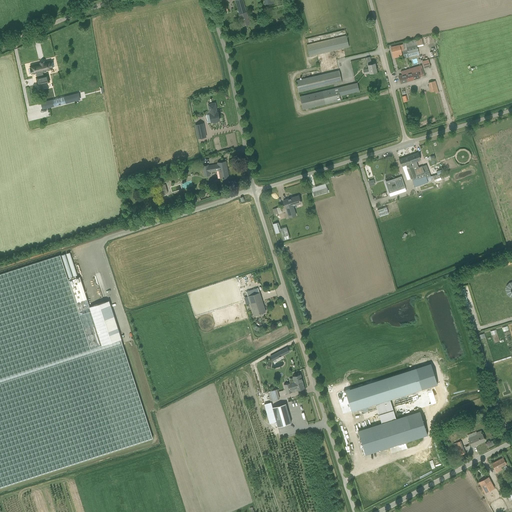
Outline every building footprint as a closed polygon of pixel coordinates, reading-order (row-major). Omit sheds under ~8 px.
[(239,13),(238,14),(242,26),(251,24),(247,11),(243,0),(235,0),(239,13)] [(310,56),(349,46),(347,35),(307,44),(310,56)] [(404,58),(409,56),(419,54),(417,45),(416,39),(402,42),(403,48),(404,48),(404,50),(402,51),(404,58)] [(401,53),(399,45),(391,47),(392,55),(401,53)] [(370,73),(377,72),(375,63),(372,64),(370,57),(366,57),(368,65),(369,69),(363,70),(364,74),(370,73)] [(52,68),(53,67),(54,67),(53,62),(50,63),(50,61),(45,63),(45,62),(40,63),(40,64),(31,66),(31,68),(28,69),(29,74),(36,72),(38,77),(37,77),(38,84),(42,83),(45,83),(49,82),(47,75),(43,76),(42,71),(52,69),(52,68)] [(406,70),(409,81),(424,76),(421,65),(406,70)] [(342,81),(339,70),(296,80),(299,92),(342,81)] [(405,74),(399,76),(401,83),(409,81),(406,70),(404,71),(405,74)] [(340,95),(359,91),(357,82),(338,87),(300,96),(303,109),(341,100),(340,95)] [(80,100),(78,93),(63,97),(41,102),(43,109),(80,100)] [(210,113),(209,114),(211,122),(213,122),(213,123),(218,122),(218,121),(220,120),(219,115),(218,115),(217,116),(215,103),(208,104),(210,113)] [(194,125),(197,139),(206,137),(203,123),(194,125)] [(420,159),(419,157),(418,153),(407,157),(412,169),(413,168),(413,169),(418,168),(416,161),(420,159)] [(412,169),(407,157),(399,159),(401,164),(402,166),(406,165),(407,167),(406,167),(407,170),(408,169),(411,178),(416,176),(413,169),(413,168),(412,169)] [(228,177),(225,161),(217,163),(217,164),(209,166),(208,164),(202,165),(204,176),(210,175),(210,172),(219,170),(220,179),(228,177)] [(413,169),(416,176),(417,178),(426,175),(425,173),(422,166),(418,168),(413,169)] [(435,181),(442,179),(439,171),(437,172),(438,174),(434,176),(435,181)] [(428,181),(426,175),(417,178),(412,180),(415,186),(428,181)] [(389,195),(407,189),(403,176),(391,180),(392,181),(385,183),(389,195)] [(328,192),(327,187),(313,192),(314,196),(328,192)] [(301,203),(298,195),(283,200),(286,208),(286,209),(289,217),(293,216),(296,215),(293,205),(301,203)] [(379,210),(380,215),(389,213),(387,207),(379,210)] [(287,227),(280,228),(283,240),(290,238),(287,227)] [(68,279),(60,254),(0,273),(0,487),(153,438),(122,344),(121,339),(102,345),(89,307),(87,298),(75,302),(68,281),(68,279)] [(75,302),(87,298),(80,277),(68,281),(75,302)] [(254,315),(265,312),(258,288),(247,291),(248,296),(254,315)] [(102,345),(121,339),(109,300),(89,307),(102,345)] [(287,347),(274,354),(276,359),(285,354),(284,353),(289,351),(287,347)] [(345,390),(352,411),(375,404),(381,423),(396,418),(389,399),(423,389),(421,382),(425,380),(422,371),(418,373),(416,368),(345,390)] [(286,394),(304,389),(300,374),(293,376),(294,383),(289,385),(289,384),(283,385),(286,394)] [(277,389),(268,391),(271,401),(280,399),(277,389)] [(286,403),(272,407),(278,427),(291,423),(286,403)] [(381,423),(357,430),(365,455),(423,436),(415,412),(396,418),(381,423)] [(485,440),(483,436),(481,430),(476,432),(476,431),(467,435),(469,438),(468,438),(472,447),(479,444),(478,443),(485,440)] [(453,443),(456,451),(458,456),(465,453),(460,441),(453,443)] [(503,458),(492,464),(496,473),(502,470),(500,466),(506,463),(503,458)] [(494,488),(491,481),(488,477),(479,482),(485,493),(494,488)]
